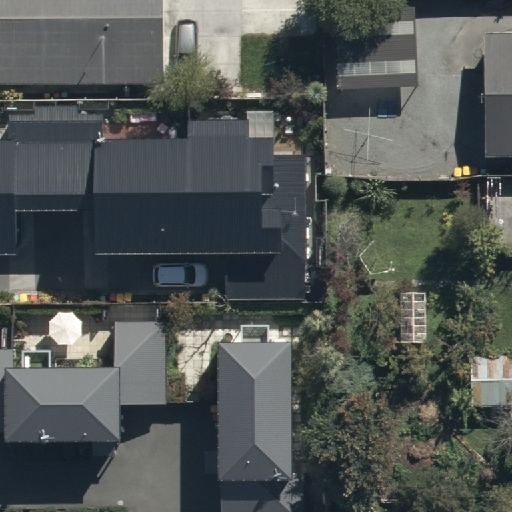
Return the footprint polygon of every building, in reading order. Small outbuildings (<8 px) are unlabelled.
[(159,0),(0,0),(0,78),(162,78),(162,65),(176,65),(176,47),(160,47),(159,0)] [(511,28),(481,29),(483,156),(511,155),(511,28)] [(0,257),(20,258),(20,213),(107,213),(107,256),(233,255),(234,300),(307,300),(306,159),(278,159),(278,147),(253,147),(253,127),(192,127),(192,145),(107,146),(107,117),(84,117),(84,110),(40,110),(40,117),(15,117),(15,145),(0,145),(0,257)] [(511,189),(485,190),(486,248),(511,247),(511,189)] [(0,434),(4,434),(4,438),(118,438),(117,407),(166,407),(166,351),(163,351),(163,315),(112,315),(112,367),(52,367),(52,351),(22,351),(22,365),(11,366),(11,353),(0,352),(0,434)] [(288,334),(215,334),(216,450),(204,450),(204,472),(289,471),(288,334)] [(305,511),(306,486),(219,486),(218,511),(305,511)]
